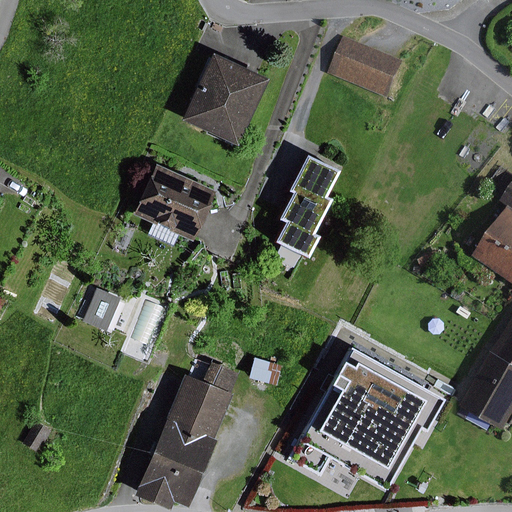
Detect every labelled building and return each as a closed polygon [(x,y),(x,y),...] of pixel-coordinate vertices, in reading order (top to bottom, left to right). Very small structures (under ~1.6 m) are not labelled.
[(403,61),(343,36),(328,74),(388,98),(403,61)] [(233,147),(264,80),(209,54),(178,122),(233,147)] [(427,194),(469,111),(430,92),(389,175),(427,194)] [(334,171),(303,156),(284,192),(288,194),(275,220),(281,223),(271,244),(302,260),(314,237),(309,235),(327,200),(321,197),(334,171)] [(152,165),(129,215),(151,224),(148,230),(167,238),(169,233),(188,241),(210,192),(152,165)] [(511,182),(499,201),(507,207),(473,255),(511,282),(511,182)] [(287,255),(278,251),(276,257),(285,261),(287,255)] [(436,251),(417,259),(421,267),(440,258),(436,251)] [(422,268),(414,266),(413,272),(420,274),(422,268)] [(229,286),(227,271),(219,272),(221,287),(229,286)] [(241,289),(239,274),(231,275),(233,290),(241,289)] [(464,292),(456,287),(450,296),(459,301),(464,292)] [(104,332),(118,299),(94,289),(80,322),(104,332)] [(511,318),(492,354),(511,365),(511,318)] [(346,349),(285,459),(319,478),(328,461),(383,491),(416,430),(423,433),(441,400),(346,349)] [(511,417),(511,365),(492,354),(463,406),(505,430),(511,417)] [(280,367),(252,358),(246,379),(274,388),(280,367)] [(235,375),(208,364),(200,383),(181,375),(129,496),(164,511),(167,503),(181,509),(210,441),(207,440),(235,375)] [(40,426),(27,447),(37,453),(49,432),(40,426)] [(427,485),(419,482),(414,491),(422,495),(427,485)]
